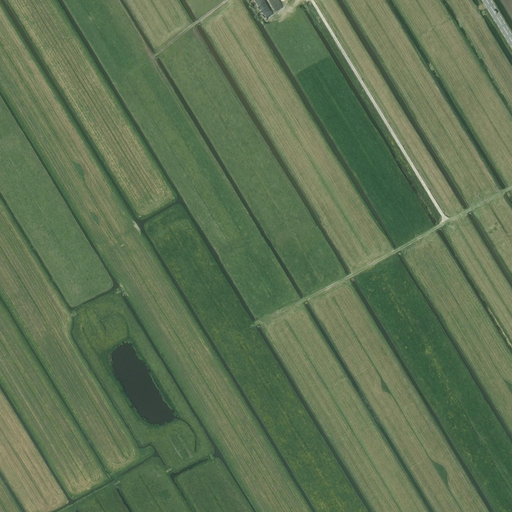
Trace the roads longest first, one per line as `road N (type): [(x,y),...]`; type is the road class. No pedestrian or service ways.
road 1 (track): [(0,20),(120,225),(127,284),(66,316),(58,302)]
road 2 (track): [(446,223),(310,0)]
road 3 (track): [(116,293),(245,511)]
road 4 (track): [(259,322),(446,223)]
road 5 (track): [(211,452),(167,473),(125,478),(67,511)]
